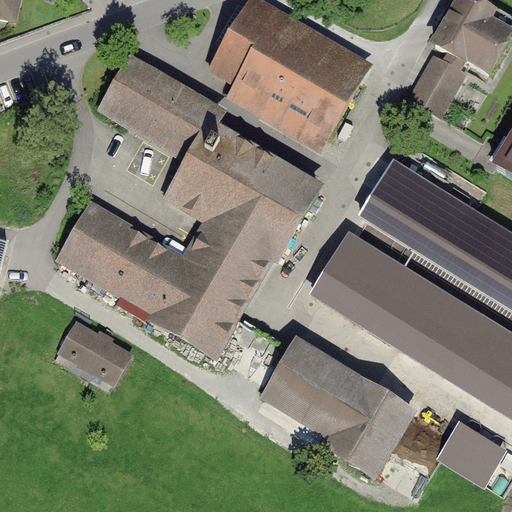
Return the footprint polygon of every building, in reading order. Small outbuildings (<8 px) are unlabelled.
[(0,0),(0,27),(18,31),(23,0),(0,0)] [(503,23),(464,1),(432,58),(435,61),(409,107),(444,127),(469,84),(492,96),(511,61),(511,41),(497,33),(503,23)] [(302,52),(360,86),(369,71),(253,3),(244,18),(302,52)] [(360,86),(244,18),(212,74),(328,141),(360,86)] [(222,368),(330,195),(230,133),(237,122),(137,60),(103,114),(192,170),(167,208),(208,234),(189,264),(98,207),(60,267),(222,368)] [(511,143),(495,171),(511,182),(511,143)] [(511,240),(396,169),(363,222),(511,314),(511,240)] [(314,301),(511,421),(511,336),(352,239),(314,301)] [(139,361),(80,325),(57,362),(115,398),(139,361)] [(413,418),(300,347),(277,383),(329,416),(315,439),(376,477),(413,418)] [(509,462),(461,432),(439,467),(486,497),(509,462)]
